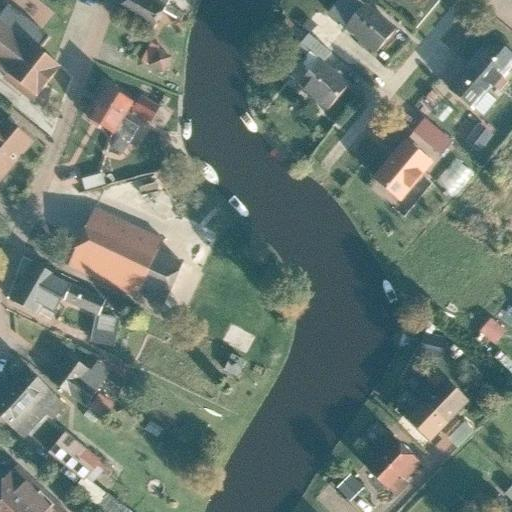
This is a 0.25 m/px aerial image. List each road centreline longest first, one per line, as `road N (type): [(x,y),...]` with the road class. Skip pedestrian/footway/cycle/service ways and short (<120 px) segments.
road 1 (residential): [(1,300),(115,0)]
road 2 (residential): [(333,158),(466,0)]
